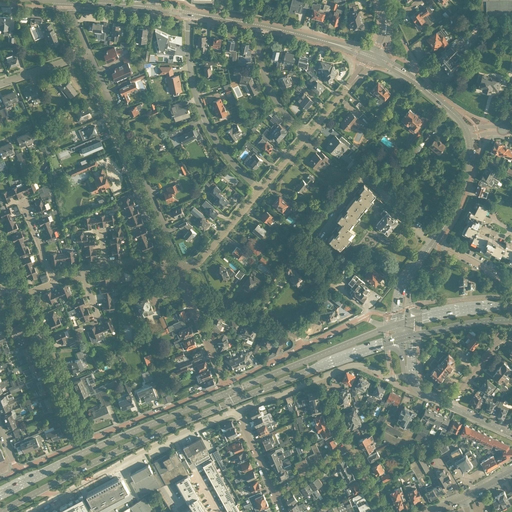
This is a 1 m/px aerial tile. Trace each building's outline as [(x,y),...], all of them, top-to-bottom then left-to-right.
[(303,4),(303,2),(303,0),(288,0),(288,2),(292,3),(290,11),(294,12),(295,11),(297,11),(301,12),(303,4)] [(479,0),(475,4),(484,14),(483,0),(479,0)] [(353,25),(354,29),(360,28),(361,28),(363,28),(364,26),(364,24),(362,24),(362,22),(361,17),(359,12),(359,10),(358,11),(357,7),(356,5),(355,3),(355,2),(350,3),(348,3),(348,4),(349,8),(353,7),(353,8),(354,10),(351,11),(350,10),(348,11),(349,13),(348,13),(347,14),(347,15),(348,17),(349,20),(350,23),(352,22),(353,25)] [(320,8),(321,4),(317,3),(317,5),(313,4),(312,9),(313,9),(312,13),(311,17),(312,17),(313,18),(314,18),(315,18),(317,18),(320,8)] [(323,20),(324,16),(325,13),(326,10),(330,11),(331,6),(327,5),(325,4),(323,9),(320,8),(317,18),(323,20)] [(418,23),(419,25),(422,22),(426,27),(431,23),(426,16),(432,11),(428,6),(422,10),(413,18),(417,24),(418,23)] [(332,23),(334,23),(334,24),(336,25),(337,24),(338,24),(339,20),(340,20),(342,13),(334,11),(333,14),(334,14),(332,23)] [(0,28),(4,29),(4,35),(9,35),(10,17),(0,16),(0,28)] [(47,23),(42,23),(45,28),(44,28),(52,45),(59,42),(53,28),(52,29),(50,23),(48,24),(47,23)] [(93,23),(92,31),(99,32),(101,40),(104,40),(104,44),(107,44),(108,40),(106,40),(106,37),(108,38),(109,34),(106,34),(107,23),(104,23),(104,24),(93,23)] [(119,29),(120,29),(120,26),(113,25),(112,31),(112,35),(112,37),(108,36),(108,44),(111,44),(112,40),(118,40),(119,29)] [(146,42),(147,35),(147,29),(139,28),(137,41),(146,42)] [(430,37),(428,39),(432,45),(431,46),(432,47),(434,47),(434,48),(440,44),(440,45),(441,45),(442,45),(443,45),(444,45),(448,43),(444,37),(447,34),(445,31),(443,32),(441,29),(433,35),(432,33),(429,35),(430,37)] [(171,37),(155,30),(159,49),(159,50),(160,50),(162,54),(170,55),(174,55),(176,50),(167,48),(171,37)] [(199,45),(202,45),(201,51),(207,51),(206,56),(209,56),(210,42),(207,42),(207,39),(205,39),(205,36),(202,36),(200,36),(199,36),(199,38),(198,38),(198,40),(199,40),(199,45)] [(214,38),(213,46),(217,47),(216,50),(220,51),(221,44),(220,44),(221,39),(218,38),(218,37),(216,37),(215,38),(214,38)] [(228,40),(226,51),(231,52),(231,55),(233,55),(233,60),(236,60),(236,51),(233,51),(233,50),(234,41),(232,40),(232,41),(228,40)] [(250,56),(251,52),(250,52),(250,51),(248,50),(249,44),(242,42),(241,48),(242,48),(241,55),(250,56)] [(107,51),(107,52),(108,53),(105,55),(108,61),(119,57),(118,54),(122,52),(121,49),(116,51),(115,47),(107,51)] [(453,69),(454,69),(455,69),(455,68),(455,67),(463,61),(459,56),(459,54),(458,53),(457,52),(455,51),(451,47),(444,53),(439,57),(439,59),(440,60),(440,62),(441,63),(443,64),(447,68),(446,69),(447,70),(446,70),(446,71),(447,71),(447,72),(448,72),(448,73),(452,73),(453,70),(453,69)] [(272,57),(271,60),(278,61),(280,62),(281,59),(278,58),(278,56),(280,51),(276,50),(276,49),(273,48),(272,52),(273,53),(272,57)] [(296,59),(295,58),(293,57),(294,54),(290,53),(289,53),(290,52),(287,51),(287,52),(286,52),(285,53),(285,54),(285,55),(284,59),(283,59),(282,62),(290,64),(288,70),(289,70),(293,70),(296,59)] [(16,53),(12,54),(12,55),(6,57),(7,61),(4,62),(5,66),(8,65),(9,67),(19,63),(17,57),(16,53)] [(300,56),(298,64),(298,65),(298,66),(299,66),(300,67),(301,67),(301,66),(302,66),(302,65),(304,66),(304,67),(307,68),(306,71),(307,72),(310,70),(313,73),(314,70),(315,65),(308,63),(309,62),(307,62),(308,58),(300,56)] [(212,74),(211,67),(210,67),(210,65),(216,64),(215,60),(210,61),(205,62),(205,65),(204,65),(205,75),(208,75),(209,79),(212,78),(212,74)] [(315,65),(314,70),(316,71),(317,70),(323,68),(324,72),(335,69),(334,66),(333,66),(333,65),(331,65),(331,64),(321,61),(320,66),(315,64),(315,65)] [(116,70),(117,71),(113,73),(116,80),(116,79),(127,75),(126,73),(132,70),(129,63),(115,69),(115,68),(115,69),(116,70)] [(159,67),(159,74),(167,74),(167,77),(168,82),(171,93),(173,92),(174,95),(179,94),(178,92),(179,92),(179,91),(181,90),(178,75),(173,76),(173,73),(171,67),(169,67),(159,67)] [(234,74),(238,75),(237,78),(240,79),(240,82),(247,84),(249,90),(251,94),(251,93),(251,94),(252,94),(253,94),(256,92),(257,91),(251,77),(242,75),(243,71),(235,69),(234,74)] [(323,78),(327,82),(327,81),(329,82),(334,76),(334,74),(335,74),(335,73),(336,72),(335,69),(324,72),(325,75),(323,77),(323,78)] [(132,82),(133,83),(135,82),(135,81),(146,76),(144,73),(129,79),(131,83),(132,82)] [(287,87),(291,85),(290,82),(292,80),(290,77),(288,78),(287,76),(288,75),(278,79),(282,87),(286,85),(287,87)] [(482,76),(480,76),(479,80),(481,80),(480,82),(480,81),(478,86),(482,88),(482,89),(483,91),(484,91),(486,90),(490,91),(491,90),(491,89),(499,91),(502,80),(497,79),(497,80),(491,78),(491,77),(482,75),(482,76)] [(322,91),(324,87),(312,78),(310,80),(313,83),(315,85),(312,88),(315,90),(319,93),(321,90),(322,91)] [(56,83),(67,98),(76,92),(69,82),(66,84),(62,79),(56,83)] [(123,95),(126,102),(130,100),(127,93),(138,88),(136,82),(135,82),(133,83),(119,89),(122,95),(123,95)] [(375,97),(383,87),(378,83),(370,92),(374,95),(375,97)] [(39,86),(34,88),(33,86),(31,87),(27,89),(27,91),(24,93),(27,100),(31,98),(33,104),(40,101),(37,95),(42,94),(39,86)] [(231,87),(226,89),(227,93),(226,93),(229,99),(234,97),(233,91),(231,87)] [(299,87),(297,89),(300,92),(298,94),(301,96),(297,100),(305,107),(306,108),(307,108),(313,101),(304,93),(305,93),(304,92),(302,91),(303,90),(299,87)] [(384,88),(383,87),(375,97),(378,99),(377,101),(380,104),(385,99),(390,93),(387,90),(385,88),(384,88)] [(14,91),(8,93),(11,101),(15,100),(15,101),(18,100),(14,91)] [(11,101),(8,93),(2,96),(7,107),(13,105),(11,101)] [(224,107),(220,98),(213,101),(216,110),(219,117),(227,114),(224,106),(224,107)] [(181,102),(170,106),(170,107),(173,114),(174,114),(176,119),(176,120),(181,118),(181,117),(189,114),(186,106),(182,108),(181,102)] [(359,102),(355,106),(359,109),(360,108),(362,111),(365,108),(362,106),(359,102)] [(129,110),(131,115),(139,112),(138,109),(142,107),(141,104),(133,107),(133,108),(129,110)] [(86,106),(75,111),(78,117),(79,120),(81,119),(86,117),(90,115),(86,106)] [(404,117),(400,121),(403,123),(404,121),(408,124),(409,122),(413,125),(412,126),(410,129),(414,132),(416,130),(418,127),(419,125),(418,124),(422,119),(418,115),(417,116),(415,114),(409,109),(404,117)] [(347,118),(341,125),(349,132),(354,126),(358,129),(359,129),(363,131),(366,124),(369,126),(371,122),(368,119),(364,115),(360,120),(359,122),(358,121),(359,120),(353,114),(351,113),(347,118)] [(275,114),(270,119),(275,123),(271,128),(272,128),(283,137),(284,135),(284,134),(286,132),(287,132),(287,131),(284,129),(285,129),(279,124),(283,120),(280,117),(279,118),(275,114)] [(84,127),(78,129),(78,130),(79,129),(83,139),(82,139),(82,140),(97,133),(94,125),(84,129),(84,127)] [(232,127),(230,129),(226,132),(232,141),(239,137),(237,134),(241,131),(237,125),(233,128),(232,127)] [(176,128),(167,133),(170,139),(171,139),(170,138),(172,137),(170,133),(173,131),(175,135),(183,131),(181,127),(176,129),(176,128)] [(197,132),(195,128),(189,131),(188,129),(186,131),(187,133),(179,137),(180,140),(181,139),(183,142),(184,143),(187,142),(187,140),(195,136),(197,140),(202,138),(199,131),(197,132)] [(267,129),(263,134),(270,140),(272,138),(275,141),(275,140),(278,143),(278,142),(278,141),(280,139),(281,139),(283,137),(272,128),(270,131),(267,129)] [(421,133),(417,130),(411,138),(415,141),(421,133)] [(29,132),(23,135),(27,144),(28,146),(33,143),(32,141),(38,138),(36,132),(30,135),(29,132)] [(427,132),(419,143),(422,146),(426,141),(429,144),(429,145),(439,153),(440,154),(441,153),(443,151),(443,150),(442,149),(445,145),(436,138),(435,138),(427,132)] [(23,135),(17,137),(19,143),(21,147),(24,146),(23,145),(26,143),(23,135)] [(268,140),(263,136),(262,137),(263,138),(256,146),(260,149),(261,148),(265,152),(266,150),(269,153),(273,148),(266,142),(268,140)] [(339,139),(335,136),(329,143),(330,144),(327,147),(336,155),(341,148),(344,151),(348,147),(350,144),(342,136),(339,139)] [(81,149),(83,154),(94,150),(93,149),(98,147),(98,148),(103,147),(101,142),(100,140),(98,140),(95,141),(95,142),(94,138),(86,141),(87,141),(88,145),(86,146),(84,142),(70,147),(72,151),(81,147),(81,148),(81,149)] [(493,146),(491,149),(492,149),(492,150),(495,151),(494,154),(498,155),(498,154),(502,144),(498,143),(499,142),(496,141),(496,142),(495,141),(493,146)] [(10,143),(4,145),(8,153),(9,156),(15,154),(10,143)] [(502,144),(498,154),(505,157),(508,148),(508,147),(505,146),(502,145),(502,144)] [(259,158),(260,157),(258,156),(257,156),(256,155),(258,151),(254,148),(252,146),(250,149),(253,152),(244,163),(251,168),(253,165),(256,168),(262,160),(259,158)] [(391,153),(399,160),(403,154),(395,147),(391,153)] [(312,159),(309,163),(316,168),(318,170),(321,167),(323,163),(324,164),(325,162),(328,165),(331,162),(327,160),(329,158),(322,153),(323,154),(321,157),(316,153),(311,159),(312,159)] [(400,167),(414,178),(420,171),(406,160),(405,161),(402,158),(397,164),(401,166),(400,167)] [(76,169),(69,172),(71,176),(77,173),(91,167),(93,166),(97,164),(95,160),(89,163),(76,169)] [(484,172),(483,173),(499,181),(496,179),(499,174),(500,175),(500,174),(495,171),(491,169),(487,167),(485,170),(484,170),(483,171),(484,172)] [(93,184),(91,185),(94,192),(96,192),(96,191),(109,186),(102,169),(93,172),(96,178),(94,179),(96,183),(93,184)] [(480,178),(480,179),(485,182),(491,185),(493,182),(494,182),(498,184),(499,181),(483,173),(482,176),(481,176),(480,178)] [(312,182),(315,179),(309,175),(307,178),(308,178),(305,181),(303,180),(299,184),(298,183),(295,187),(301,192),(311,181),(312,182)] [(32,180),(26,182),(22,184),(23,185),(22,186),(25,191),(30,189),(31,192),(36,190),(32,180)] [(478,184),(475,193),(482,196),(486,198),(488,191),(484,190),(486,184),(483,182),(479,180),(478,184)] [(168,191),(165,192),(168,201),(171,200),(171,201),(173,200),(175,199),(173,195),(174,195),(173,193),(178,191),(181,189),(180,186),(177,187),(176,184),(171,187),(170,186),(166,188),(168,191)] [(373,202),(378,196),(377,195),(372,191),(372,190),(369,187),(368,188),(364,184),(359,190),(358,189),(354,195),(355,196),(350,201),(364,212),(368,208),(373,202)] [(215,194),(210,200),(210,201),(212,203),(214,204),(216,201),(222,207),(223,206),(224,206),(228,200),(218,192),(220,189),(216,185),(213,188),(214,188),(211,191),(215,194)] [(25,191),(22,186),(17,188),(17,186),(11,189),(12,190),(14,196),(15,198),(21,196),(20,193),(25,191)] [(50,186),(38,191),(40,195),(48,191),(52,190),(50,186)] [(12,190),(7,192),(6,191),(1,193),(5,203),(11,201),(9,198),(14,196),(12,190)] [(126,209),(127,208),(133,205),(133,206),(136,204),(133,199),(130,200),(128,196),(123,198),(125,202),(123,203),(126,209)] [(303,209),(290,199),(287,203),(286,201),(280,196),(273,203),(274,204),(273,205),(277,209),(278,207),(280,209),(282,211),(281,212),(283,213),(284,214),(286,215),(292,208),(291,207),(293,206),(300,212),(303,209)] [(37,214),(50,208),(48,202),(43,205),(41,200),(35,202),(37,207),(35,208),(37,214)] [(205,200),(202,204),(209,209),(206,213),(210,216),(213,219),(216,215),(216,214),(217,213),(213,209),(214,209),(209,205),(210,204),(205,200)] [(360,218),(364,212),(350,201),(346,207),(345,206),(340,212),(341,213),(337,218),(342,222),(351,229),(355,224),(360,218)] [(469,222),(464,232),(473,237),(476,231),(479,225),(482,226),(484,221),(485,222),(482,220),(488,208),(479,203),(478,202),(475,207),(477,208),(474,213),(470,211),(466,221),(469,222)] [(135,210),(133,206),(133,205),(127,208),(129,212),(127,213),(130,218),(131,218),(131,217),(137,215),(140,214),(137,208),(135,210)] [(180,207),(179,208),(176,209),(176,210),(173,211),(176,218),(184,214),(182,211),(183,210),(184,210),(184,208),(184,207),(183,207),(181,207),(180,207)] [(194,207),(191,211),(198,217),(193,221),(197,224),(200,226),(201,226),(204,229),(209,224),(204,220),(205,219),(202,216),(203,215),(194,207)] [(10,214),(12,213),(9,208),(0,211),(0,213),(2,218),(5,216),(7,221),(12,219),(10,214)] [(384,210),(381,214),(384,216),(379,222),(377,225),(378,226),(377,227),(379,228),(380,228),(384,230),(384,232),(386,233),(387,233),(388,234),(390,230),(392,232),(394,231),(397,228),(396,226),(395,224),(398,221),(384,210)] [(282,220),(275,214),(273,217),(273,216),(267,211),(264,214),(262,216),(262,217),(270,224),(273,221),(274,220),(279,224),(282,220)] [(43,225),(45,230),(50,227),(48,222),(50,222),(46,213),(42,215),(43,218),(38,220),(40,226),(43,225)] [(104,215),(105,222),(110,222),(110,225),(116,224),(114,213),(109,214),(104,215)] [(106,225),(105,222),(104,215),(98,215),(98,217),(94,218),(95,224),(99,223),(100,226),(106,225)] [(139,219),(137,215),(131,217),(131,218),(133,222),(132,222),(134,228),(144,223),(141,218),(139,219)] [(90,224),(95,224),(94,218),(89,218),(89,217),(83,217),(85,228),(91,227),(90,224)] [(14,224),(12,219),(7,221),(9,226),(6,227),(8,233),(18,229),(16,223),(14,224)] [(196,234),(191,229),(192,226),(188,223),(187,224),(186,221),(179,225),(181,229),(184,227),(188,231),(184,236),(189,241),(193,236),(194,237),(196,234)] [(352,239),(356,233),(351,229),(342,222),(338,228),(336,227),(332,233),(333,234),(328,239),(332,242),(333,243),(332,243),(336,246),(341,249),(342,250),(347,245),(352,239)] [(273,233),(270,230),(269,229),(267,231),(262,227),(262,228),(258,225),(253,230),(265,240),(268,236),(270,237),(273,233)] [(53,232),(50,227),(45,230),(47,235),(44,236),(47,241),(48,241),(49,244),(55,241),(54,238),(56,237),(54,232),(53,232)] [(112,233),(113,238),(112,239),(120,237),(120,238),(123,237),(122,231),(121,231),(120,227),(114,228),(115,232),(112,233)] [(140,237),(142,241),(147,238),(145,234),(148,233),(146,227),(136,232),(138,237),(140,237)] [(73,243),(83,241),(87,241),(86,235),(83,235),(83,231),(77,232),(77,236),(76,236),(76,237),(72,237),(73,243)] [(476,231),(473,237),(471,240),(481,245),(479,249),(488,253),(490,250),(500,255),(501,252),(505,246),(493,239),(494,237),(494,236),(494,237),(489,235),(490,234),(488,237),(476,231)] [(17,241),(19,246),(24,243),(22,239),(24,238),(21,232),(12,237),(14,242),(17,241)] [(121,243),(120,238),(120,237),(112,239),(113,238),(109,239),(110,245),(113,244),(114,249),(120,248),(119,243),(121,243)] [(248,246),(257,254),(260,250),(260,251),(261,250),(264,245),(264,246),(265,246),(255,237),(255,238),(253,240),(251,238),(249,239),(246,242),(246,244),(248,246)] [(149,243),(147,238),(142,241),(143,245),(142,246),(144,251),(154,247),(152,241),(149,243)] [(94,240),(87,241),(83,241),(84,247),(86,247),(86,251),(93,250),(92,246),(95,246),(94,240)] [(21,251),(18,252),(20,257),(30,253),(27,246),(26,247),(24,243),(19,246),(21,251)] [(505,246),(501,252),(511,257),(509,261),(511,262),(511,246),(506,243),(505,246)] [(241,259),(244,262),(249,256),(243,251),(240,248),(239,249),(237,247),(232,252),(233,252),(232,253),(236,257),(237,256),(238,257),(241,259)] [(122,248),(120,248),(114,249),(111,249),(112,255),(115,255),(115,259),(121,258),(121,254),(122,254),(122,248)] [(73,252),(73,250),(67,251),(67,253),(61,254),(62,260),(68,259),(68,262),(74,261),(74,257),(78,257),(77,251),(73,252)] [(95,250),(93,250),(86,251),(85,251),(86,257),(87,257),(88,262),(94,261),(93,256),(96,256),(95,250)] [(57,260),(62,260),(61,254),(56,254),(56,253),(50,253),(50,254),(47,255),(48,259),(51,259),(52,264),(58,263),(57,260)] [(25,265),(27,270),(33,268),(31,263),(32,262),(30,257),(20,261),(23,266),(25,265)] [(290,279),(300,287),(304,282),(305,282),(306,281),(306,280),(306,279),(305,278),(306,277),(307,278),(311,274),(307,270),(303,275),(304,276),(303,276),(289,265),(292,261),(289,259),(286,263),(289,265),(284,270),(288,273),(289,274),(290,273),(293,275),(290,279)] [(221,265),(216,270),(218,272),(220,276),(219,276),(220,279),(221,280),(222,281),(223,281),(224,280),(224,281),(227,280),(227,279),(229,278),(232,277),(235,273),(229,268),(226,269),(225,269),(221,265)] [(33,268),(27,270),(25,271),(27,277),(30,275),(30,277),(30,278),(31,280),(32,280),(32,281),(37,278),(35,273),(37,272),(34,267),(33,268)] [(382,276),(376,272),(371,267),(365,275),(366,276),(366,277),(369,280),(375,285),(376,284),(377,284),(379,282),(379,281),(382,276)] [(240,270),(235,275),(240,279),(245,274),(240,270)] [(114,285),(112,274),(111,273),(98,275),(99,281),(102,281),(103,286),(114,285)] [(355,275),(348,282),(353,286),(353,288),(350,293),(351,294),(355,298),(359,301),(361,302),(362,303),(365,299),(364,298),(370,292),(366,289),(368,287),(365,285),(363,286),(362,286),(365,283),(359,278),(355,275)] [(464,284),(466,285),(466,281),(468,280),(468,278),(463,275),(459,278),(459,284),(461,285),(464,284)] [(248,291),(251,287),(255,290),(258,285),(259,285),(262,282),(254,276),(252,278),(250,276),(243,285),(245,287),(244,288),(248,291)] [(471,290),(476,288),(476,282),(471,279),(468,280),(466,281),(466,285),(469,286),(469,289),(471,290)] [(459,287),(459,290),(459,292),(464,295),(469,292),(469,289),(469,286),(466,285),(464,284),(461,285),(459,286),(459,287)] [(61,290),(56,292),(59,297),(63,295),(64,297),(70,295),(66,285),(60,287),(61,290)] [(104,294),(105,299),(112,298),(112,293),(114,292),(114,291),(114,287),(113,287),(111,287),(100,288),(101,294),(104,294)] [(323,288),(317,296),(324,302),(325,300),(330,294),(323,288)] [(59,297),(56,292),(51,294),(50,291),(45,293),(49,303),(54,301),(54,299),(59,297)] [(328,300),(334,305),(338,308),(342,303),(332,295),(328,300)] [(149,314),(154,312),(153,310),(153,309),(151,305),(152,305),(150,300),(149,300),(148,296),(136,301),(138,306),(136,307),(136,309),(137,310),(138,311),(140,310),(143,316),(147,314),(146,312),(148,311),(149,314)] [(113,303),(112,303),(111,298),(105,299),(105,304),(103,305),(103,311),(114,309),(113,303)] [(76,309),(73,311),(74,314),(77,313),(79,312),(85,310),(83,305),(85,304),(83,299),(73,303),(76,309)] [(77,313),(74,314),(76,319),(75,319),(78,325),(79,327),(82,326),(85,325),(84,323),(89,321),(87,315),(90,314),(87,309),(85,310),(79,312),(77,313)] [(338,318),(337,309),(335,309),(336,311),(335,312),(334,310),(325,313),(325,314),(323,314),(324,321),(326,320),(326,321),(336,319),(336,318),(338,318)] [(187,318),(185,313),(184,310),(177,313),(176,314),(179,321),(173,324),(173,325),(167,327),(170,332),(186,325),(184,319),(187,318)] [(213,315),(211,318),(222,322),(225,315),(215,310),(213,315)] [(54,311),(48,313),(52,321),(49,322),(51,328),(54,327),(55,330),(71,323),(69,317),(66,318),(67,320),(61,323),(62,323),(61,324),(59,318),(57,319),(54,311)] [(156,320),(160,329),(166,326),(162,318),(156,320)] [(211,318),(210,321),(212,322),(210,326),(213,327),(215,331),(219,333),(220,330),(222,326),(224,327),(226,324),(222,322),(211,318)] [(114,329),(110,319),(104,322),(106,324),(101,327),(103,332),(105,337),(105,336),(105,334),(109,333),(109,332),(114,329)] [(246,336),(250,326),(243,323),(239,333),(246,336)] [(18,325),(15,326),(22,342),(24,341),(21,333),(24,332),(22,327),(23,327),(22,324),(21,325),(21,324),(20,324),(18,324),(18,325)] [(10,328),(9,329),(13,337),(13,338),(16,337),(18,342),(17,342),(18,344),(15,345),(17,349),(23,346),(23,345),(22,342),(15,326),(12,328),(12,327),(10,328)] [(105,337),(103,332),(101,327),(96,329),(95,326),(89,328),(91,332),(88,333),(93,343),(98,341),(99,337),(102,339),(103,338),(105,343),(107,342),(105,337)] [(179,329),(172,332),(173,334),(177,333),(180,339),(182,338),(186,336),(193,333),(191,327),(189,326),(186,328),(186,326),(182,327),(183,329),(180,330),(179,329)] [(246,336),(245,338),(248,339),(246,342),(251,344),(253,341),(255,336),(257,331),(253,330),(254,328),(250,326),(246,336)] [(6,334),(4,335),(3,332),(2,332),(2,331),(0,332),(0,340),(0,342),(8,338),(6,334)] [(67,337),(65,331),(55,335),(57,341),(60,340),(62,345),(67,343),(65,337),(67,337)] [(468,332),(466,335),(471,339),(467,344),(473,349),(473,348),(474,348),(475,347),(475,346),(479,340),(475,337),(468,332)] [(224,334),(222,335),(217,337),(220,342),(217,343),(220,351),(230,347),(227,339),(224,334)] [(264,336),(262,340),(259,339),(257,344),(260,346),(261,343),(270,347),(273,340),(264,336)] [(450,341),(455,344),(458,340),(453,336),(450,341)] [(183,340),(180,341),(181,345),(182,345),(184,350),(187,348),(188,349),(188,348),(188,349),(189,349),(192,348),(192,347),(196,345),(195,341),(194,337),(192,338),(191,338),(188,339),(184,341),(183,340)] [(70,347),(73,346),(81,346),(78,339),(68,342),(70,347)] [(278,342),(274,351),(273,351),(271,354),(267,356),(268,359),(277,355),(277,354),(282,344),(278,342)] [(20,353),(17,355),(18,357),(32,351),(31,348),(32,348),(31,346),(30,346),(30,345),(26,347),(21,349),(21,347),(18,348),(20,353)] [(453,359),(454,358),(455,358),(443,349),(440,352),(443,354),(438,361),(438,362),(449,371),(453,366),(451,365),(453,364),(453,363),(454,362),(454,360),(453,359)] [(192,361),(195,360),(203,356),(200,350),(190,355),(189,353),(186,354),(188,359),(191,358),(192,361)] [(34,354),(32,351),(18,357),(19,360),(22,359),(23,362),(35,357),(34,356),(35,356),(34,354)] [(242,352),(239,354),(244,366),(247,364),(251,362),(247,353),(243,354),(242,352)] [(244,366),(239,354),(232,357),(233,359),(237,367),(239,366),(239,368),(244,366)] [(237,369),(237,367),(233,359),(232,357),(224,360),(229,370),(233,368),(234,370),(237,369)] [(71,361),(64,363),(66,367),(70,366),(73,372),(74,375),(79,372),(78,370),(84,368),(80,358),(78,359),(72,361),(72,360),(71,361)] [(449,371),(438,362),(438,361),(434,359),(429,365),(433,367),(435,368),(434,368),(431,373),(433,375),(431,377),(432,377),(432,378),(433,379),(434,379),(434,380),(435,380),(436,380),(438,378),(440,380),(443,376),(444,377),(449,371)] [(500,365),(498,368),(509,377),(511,374),(511,368),(501,360),(499,364),(500,365)] [(205,361),(196,365),(196,366),(194,367),(195,369),(197,368),(199,371),(202,370),(207,368),(209,368),(207,364),(205,361)] [(7,368),(9,371),(12,370),(12,369),(10,364),(9,362),(0,365),(0,368),(1,369),(6,367),(7,365),(8,366),(7,368)] [(29,365),(30,367),(23,371),(24,374),(25,373),(39,367),(38,364),(39,364),(38,362),(37,362),(29,365)] [(187,366),(181,368),(171,372),(173,376),(188,370),(187,366)] [(40,370),(39,367),(25,373),(26,376),(32,373),(34,376),(42,373),(41,372),(42,372),(41,370),(40,370)] [(147,367),(144,369),(144,371),(148,380),(150,379),(152,378),(147,367)] [(509,377),(498,368),(495,371),(494,370),(491,374),(493,375),(504,384),(509,377)] [(197,375),(198,377),(197,378),(197,379),(198,380),(198,381),(199,381),(212,376),(209,370),(197,375)] [(350,374),(347,372),(343,380),(346,382),(346,384),(349,384),(350,385),(350,383),(354,375),(353,375),(353,374),(352,374),(352,373),(351,373),(350,374)] [(73,382),(77,389),(85,386),(89,384),(95,382),(91,375),(91,373),(87,375),(82,377),(82,378),(77,380),(73,382)] [(35,389),(46,384),(45,381),(46,381),(45,379),(44,379),(44,378),(36,382),(36,380),(32,382),(34,387),(35,389)] [(206,380),(193,385),(195,388),(202,385),(204,389),(215,384),(215,383),(216,383),(215,381),(214,381),(213,378),(208,380),(208,379),(206,380)] [(355,384),(354,385),(356,391),(358,391),(358,390),(362,392),(364,391),(366,386),(368,387),(370,383),(368,382),(363,379),(363,378),(361,378),(360,378),(359,378),(356,385),(355,384)] [(484,382),(483,383),(493,392),(497,387),(487,379),(486,379),(485,379),(485,380),(484,380),(485,381),(485,382),(484,382)] [(92,391),(91,392),(93,394),(95,394),(100,392),(105,389),(117,384),(115,380),(99,387),(100,388),(95,390),(92,391)] [(493,392),(483,383),(483,384),(479,388),(485,391),(484,392),(488,394),(488,393),(491,395),(493,392)] [(502,383),(500,386),(505,391),(504,393),(506,395),(507,395),(510,391),(507,389),(507,388),(502,383)] [(47,387),(46,384),(32,390),(33,392),(36,391),(38,395),(49,390),(48,389),(49,389),(48,387),(47,387)] [(92,391),(89,384),(85,386),(77,389),(80,396),(83,395),(92,391)] [(150,385),(136,391),(139,398),(138,398),(139,400),(140,400),(141,402),(147,400),(156,396),(153,388),(151,385),(150,385)] [(373,393),(371,393),(368,397),(366,400),(372,402),(375,395),(381,397),(381,396),(382,397),(383,394),(382,394),(384,389),(383,388),(382,387),(381,387),(377,386),(375,390),(374,390),(373,393)] [(105,389),(100,392),(101,396),(105,406),(111,404),(105,389)] [(302,397),(296,399),(297,403),(302,402),(318,398),(319,398),(318,397),(319,396),(318,395),(318,394),(317,391),(312,392),(311,389),(306,390),(306,393),(308,393),(308,396),(309,396),(309,398),(307,398),(306,398),(302,399),(302,397)] [(339,398),(339,399),(350,397),(350,393),(348,393),(347,389),(341,390),(341,391),(340,391),(338,391),(338,392),(338,393),(338,395),(338,396),(338,397),(339,398)] [(101,396),(100,392),(95,394),(97,398),(99,397),(103,407),(105,406),(101,396)] [(395,398),(396,394),(390,392),(387,399),(384,405),(384,406),(387,407),(389,401),(392,402),(394,397),(395,398)] [(131,398),(130,396),(129,393),(124,395),(125,398),(118,402),(119,403),(122,410),(126,408),(126,407),(133,404),(131,398)] [(505,414),(508,408),(502,406),(504,401),(505,399),(510,401),(509,404),(511,405),(511,399),(507,395),(506,395),(504,393),(502,397),(502,396),(500,400),(501,400),(498,406),(497,407),(500,408),(498,411),(499,411),(497,415),(500,417),(502,418),(503,418),(505,414)] [(401,397),(396,394),(395,398),(394,397),(392,402),(395,404),(392,409),(395,411),(398,405),(397,404),(401,397)] [(0,404),(14,399),(13,397),(8,399),(7,395),(0,398),(0,404)] [(484,399),(478,397),(475,395),(474,396),(473,396),(470,400),(469,401),(469,402),(470,402),(470,403),(480,408),(484,399)] [(486,399),(484,402),(487,403),(487,404),(487,405),(485,409),(488,410),(487,411),(491,413),(495,404),(498,406),(501,400),(500,400),(498,399),(495,404),(492,402),(489,401),(492,396),(491,396),(488,395),(486,399)] [(48,397),(40,401),(42,407),(54,402),(52,399),(53,399),(52,397),(51,396),(48,397)] [(351,401),(350,397),(339,399),(338,400),(339,401),(339,402),(339,404),(339,405),(340,406),(341,406),(341,405),(342,405),(342,406),(349,405),(349,402),(351,401)] [(302,402),(297,403),(298,407),(303,405),(303,404),(307,403),(307,402),(309,402),(310,404),(309,404),(310,407),(320,405),(319,405),(319,402),(319,401),(319,400),(318,399),(318,398),(302,402)] [(10,408),(8,404),(15,401),(14,399),(0,404),(0,407),(1,411),(3,411),(5,410),(10,408)] [(54,402),(42,407),(45,412),(56,408),(56,407),(56,406),(55,404),(55,405),(54,402)] [(310,407),(305,408),(305,411),(309,410),(309,409),(312,409),(312,411),(311,411),(312,414),(322,412),(321,411),(321,409),(321,408),(321,407),(321,406),(320,406),(320,405),(310,407)] [(109,415),(109,414),(105,406),(103,407),(98,409),(97,409),(95,410),(94,408),(91,409),(89,409),(94,421),(102,418),(102,419),(103,418),(103,417),(105,415),(106,417),(109,415)] [(405,429),(406,426),(407,426),(409,425),(410,423),(409,421),(412,416),(415,417),(417,413),(414,411),(413,409),(412,409),(410,409),(404,406),(403,409),(402,408),(400,412),(397,417),(399,417),(397,421),(396,421),(393,427),(387,423),(380,436),(397,444),(401,437),(399,436),(404,428),(405,429)] [(258,407),(249,411),(250,412),(249,412),(250,414),(251,414),(252,417),(258,415),(258,416),(267,412),(265,409),(262,411),(262,409),(260,410),(258,407)] [(420,418),(419,420),(421,422),(423,417),(424,418),(424,419),(427,421),(431,411),(432,410),(428,409),(425,408),(423,413),(421,416),(420,416),(419,417),(420,418)] [(348,421),(358,416),(356,412),(358,411),(357,409),(352,411),(346,414),(347,417),(346,417),(346,418),(346,419),(347,421),(348,421)] [(438,429),(440,424),(444,416),(441,415),(442,415),(438,413),(438,414),(437,413),(434,411),(434,412),(431,411),(427,421),(425,423),(428,425),(429,422),(430,420),(438,423),(435,428),(438,429)] [(4,416),(6,422),(14,419),(12,413),(7,415),(7,414),(5,415),(5,416),(4,416)] [(253,420),(254,423),(255,423),(256,426),(257,428),(258,428),(271,422),(267,413),(253,420)] [(378,419),(384,422),(387,416),(380,413),(378,419)] [(325,420),(323,416),(322,414),(310,419),(311,421),(311,422),(311,423),(312,424),(312,425),(313,425),(315,424),(315,425),(324,421),(325,420)] [(348,422),(348,423),(349,424),(350,424),(350,425),(351,425),(352,427),(354,426),(356,430),(364,426),(362,422),(363,422),(362,419),(360,415),(358,416),(348,421),(348,422)] [(17,425),(15,421),(22,418),(21,416),(17,418),(14,419),(6,422),(9,428),(10,428),(12,427),(13,426),(14,429),(19,427),(18,424),(17,425)] [(442,430),(438,437),(441,442),(446,438),(443,437),(444,435),(446,430),(445,429),(445,428),(446,428),(447,425),(447,424),(449,419),(447,418),(447,417),(444,416),(440,424),(443,426),(444,427),(442,430)] [(58,424),(56,425),(53,418),(50,419),(53,427),(54,429),(58,438),(63,435),(63,434),(64,434),(63,433),(63,432),(63,433),(62,433),(59,427),(60,427),(60,425),(59,425),(58,424)] [(257,428),(258,431),(260,435),(263,434),(264,436),(267,434),(270,433),(269,431),(273,429),(271,425),(277,423),(276,419),(274,420),(271,422),(258,428),(257,428)] [(225,426),(226,430),(234,426),(234,425),(233,423),(232,423),(231,421),(228,423),(227,422),(220,425),(221,428),(225,426)] [(315,425),(313,426),(316,432),(327,427),(324,421),(315,425)] [(452,421),(450,426),(447,433),(450,434),(451,431),(457,433),(460,426),(462,424),(456,421),(456,422),(454,421),(453,422),(452,421)] [(287,425),(270,433),(267,434),(268,436),(262,439),(263,440),(262,441),(263,442),(264,442),(264,444),(277,439),(275,434),(288,428),(287,425)] [(467,437),(471,428),(468,427),(468,426),(466,425),(465,425),(462,431),(460,435),(464,437),(465,436),(467,437)] [(314,433),(317,439),(331,433),(328,427),(327,427),(316,432),(314,433)] [(235,428),(223,433),(227,440),(230,439),(230,440),(235,438),(234,435),(237,434),(236,431),(236,430),(235,429),(235,428)] [(473,440),(477,430),(474,429),(472,428),(471,428),(467,437),(466,438),(470,440),(470,439),(473,440)] [(54,429),(45,433),(46,437),(47,438),(49,441),(52,440),(58,438),(54,429)] [(420,430),(415,438),(419,441),(429,434),(420,430)] [(477,430),(473,440),(479,442),(483,433),(480,432),(480,431),(478,430),(477,431),(477,430)] [(366,436),(358,440),(361,446),(372,440),(374,439),(379,436),(377,432),(375,434),(372,435),(367,437),(366,436)] [(484,445),(488,436),(486,435),(486,434),(484,433),(483,433),(479,442),(478,443),(482,445),(482,444),(484,445)] [(42,441),(42,439),(40,435),(39,435),(30,439),(34,448),(39,446),(39,445),(40,445),(42,444),(41,442),(42,441)] [(34,448),(30,439),(29,436),(24,438),(24,439),(29,450),(34,448)] [(324,438),(323,439),(318,441),(318,442),(320,446),(322,445),(321,444),(326,442),(329,448),(336,444),(332,436),(325,439),(324,438)] [(501,441),(495,439),(492,437),(490,436),(489,436),(488,436),(484,445),(484,446),(487,448),(489,445),(491,446),(492,445),(495,446),(495,447),(495,448),(496,448),(497,448),(498,447),(500,448),(509,448),(509,445),(503,443),(503,442),(501,441)] [(205,446),(201,438),(201,437),(192,442),(183,446),(185,450),(185,452),(186,451),(188,455),(188,456),(192,463),(201,459),(202,458),(205,456),(209,454),(205,446)] [(29,450),(24,439),(22,440),(23,442),(20,444),(20,442),(15,444),(19,453),(23,451),(24,452),(29,450)] [(279,444),(277,439),(264,444),(265,446),(265,447),(265,448),(266,448),(267,449),(273,446),(279,444)] [(375,447),(373,443),(372,440),(361,446),(363,449),(365,448),(367,452),(373,448),(375,447)] [(377,451),(390,444),(389,441),(387,442),(387,441),(375,448),(377,451)] [(449,448),(447,444),(444,441),(437,445),(442,453),(449,448)] [(228,446),(225,447),(227,451),(229,450),(231,455),(233,454),(233,453),(241,450),(244,449),(241,443),(240,443),(239,443),(236,444),(235,443),(232,444),(228,446)] [(314,453),(308,456),(311,462),(315,460),(315,459),(322,457),(315,443),(311,446),(314,453)] [(423,443),(419,445),(421,449),(423,452),(431,448),(430,447),(426,450),(425,447),(423,444),(423,443)] [(472,453),(470,450),(465,452),(466,454),(463,455),(462,453),(459,448),(451,453),(455,460),(457,464),(459,464),(463,470),(466,468),(466,469),(470,466),(472,464),(474,465),(477,464),(477,462),(475,458),(475,456),(474,453),(472,453)] [(222,459),(217,449),(213,452),(217,459),(218,461),(221,459),(222,459)] [(270,458),(283,452),(282,450),(278,451),(277,449),(267,453),(268,454),(267,454),(268,456),(269,456),(270,458)] [(280,468),(290,464),(291,464),(289,460),(283,463),(281,460),(280,458),(292,453),(290,450),(288,450),(285,452),(283,452),(270,458),(270,460),(270,461),(271,463),(272,463),(272,464),(275,470),(280,468)] [(189,473),(187,468),(189,467),(188,464),(185,459),(183,461),(181,461),(176,451),(169,455),(169,454),(164,456),(163,457),(154,462),(152,464),(152,463),(151,463),(156,471),(155,471),(163,486),(166,484),(172,481),(172,482),(177,480),(186,475),(189,473)] [(368,456),(369,457),(368,458),(370,462),(380,456),(377,451),(368,456)] [(241,453),(234,456),(235,460),(236,459),(238,463),(240,462),(243,461),(248,459),(248,457),(248,456),(247,454),(246,454),(246,453),(242,454),(241,453)] [(502,455),(500,454),(495,458),(493,455),(491,456),(490,455),(487,457),(487,458),(492,467),(493,467),(495,466),(495,465),(498,464),(503,461),(504,461),(506,460),(506,459),(509,457),(509,454),(502,455)] [(209,455),(195,463),(196,465),(210,457),(209,455)] [(309,465),(307,461),(305,457),(295,462),(299,472),(309,465)] [(422,457),(416,460),(423,473),(429,470),(422,457)] [(492,467),(487,458),(485,460),(485,459),(481,461),(487,470),(488,470),(490,469),(492,467)] [(211,459),(203,463),(204,465),(203,465),(228,511),(238,511),(239,511),(240,511),(236,504),(212,460),(211,459)] [(348,466),(346,461),(345,459),(337,463),(337,464),(334,466),(335,468),(335,469),(336,472),(340,470),(348,466)] [(423,473),(416,460),(410,463),(412,469),(418,479),(420,478),(424,476),(423,473)] [(244,462),(237,465),(239,469),(243,468),(244,471),(252,468),(252,467),(252,466),(251,464),(250,464),(249,461),(244,463),(244,462)] [(387,474),(380,461),(372,466),(377,474),(380,472),(382,476),(381,477),(384,482),(384,481),(384,482),(392,479),(391,478),(388,473),(387,474)] [(163,486),(155,471),(153,473),(149,464),(148,464),(148,465),(140,469),(131,473),(131,474),(134,480),(131,482),(131,483),(139,497),(140,499),(144,497),(143,495),(151,491),(160,486),(160,487),(162,486),(163,486)] [(281,469),(275,472),(278,477),(288,473),(286,469),(291,467),(290,464),(280,468),(281,469)] [(351,473),(348,466),(340,470),(336,472),(334,473),(336,476),(338,475),(338,474),(341,472),(343,477),(344,477),(351,473)] [(223,470),(229,481),(231,479),(225,469),(223,470)] [(290,478),(289,476),(296,473),(294,470),(288,473),(278,477),(280,482),(290,478)] [(444,486),(446,485),(447,484),(446,484),(447,483),(447,484),(449,485),(450,484),(451,483),(450,481),(449,478),(450,477),(448,474),(447,473),(446,473),(445,472),(443,470),(440,471),(438,470),(436,471),(436,473),(437,476),(443,486),(443,485),(444,486)] [(253,471),(245,474),(237,478),(235,479),(236,482),(239,481),(246,478),(247,481),(251,479),(256,477),(253,471)] [(324,481),(329,477),(325,472),(320,475),(324,481)] [(352,472),(351,473),(344,477),(346,481),(344,482),(345,484),(355,479),(352,472)] [(187,475),(177,481),(185,496),(187,499),(188,501),(192,507),(184,511),(207,511),(197,497),(198,496),(199,496),(199,495),(197,493),(197,492),(195,489),(187,475)] [(442,486),(440,482),(439,481),(437,476),(435,477),(433,478),(435,486),(433,487),(437,495),(445,492),(442,486)] [(318,477),(313,480),(318,487),(320,486),(323,491),(325,490),(323,484),(318,477)] [(123,480),(88,498),(94,508),(95,507),(96,510),(129,492),(123,480)] [(318,487),(313,480),(309,483),(318,496),(319,495),(320,496),(321,495),(316,488),(318,487)] [(251,483),(243,486),(243,485),(239,487),(241,491),(244,490),(247,489),(249,493),(252,491),(255,490),(261,488),(260,487),(261,486),(260,484),(259,484),(259,483),(258,481),(256,482),(252,483),(251,484),(251,483)] [(349,484),(343,487),(340,489),(340,490),(344,488),(345,489),(346,489),(348,494),(347,494),(349,498),(355,494),(355,493),(361,490),(360,488),(356,481),(350,484),(349,485),(349,484)] [(318,496),(309,483),(305,486),(309,493),(310,494),(311,493),(312,496),(314,495),(316,498),(318,496)] [(420,498),(419,496),(419,495),(420,494),(418,489),(417,489),(416,487),(415,484),(412,486),(411,485),(410,484),(406,485),(408,491),(408,492),(406,492),(408,496),(410,496),(412,501),(413,501),(414,502),(415,501),(416,500),(420,498)] [(437,495),(433,487),(431,484),(425,487),(424,484),(422,485),(424,489),(424,490),(425,491),(429,499),(437,495)] [(301,489),(298,491),(299,493),(300,494),(300,495),(302,493),(303,495),(304,496),(305,495),(305,496),(309,493),(305,486),(300,489),(301,489)] [(392,496),(393,500),(403,496),(402,494),(404,494),(401,486),(394,489),(395,490),(389,492),(390,496),(392,496)] [(298,500),(296,499),(297,498),(296,495),(300,494),(299,493),(298,491),(297,491),(286,499),(290,505),(298,500)] [(370,507),(367,502),(362,491),(349,498),(352,506),(357,503),(361,511),(370,507)] [(500,493),(497,495),(495,496),(496,498),(492,500),(498,511),(503,509),(505,508),(507,507),(507,506),(511,504),(511,503),(511,495),(511,493),(511,492),(506,495),(504,491),(500,494),(500,493)] [(252,502),(247,504),(248,507),(251,506),(266,499),(263,494),(262,495),(261,492),(250,497),(252,502)] [(148,494),(145,497),(149,503),(153,500),(148,494)] [(80,511),(82,511),(83,511),(90,509),(83,496),(53,511),(80,511)] [(403,497),(403,496),(393,500),(395,503),(394,503),(396,508),(397,507),(397,508),(404,505),(405,506),(409,504),(407,500),(406,500),(405,497),(403,497)] [(154,511),(144,497),(140,499),(138,501),(131,507),(134,511),(154,511)] [(354,511),(352,506),(349,498),(338,505),(334,506),(332,507),(334,511),(354,511)] [(266,499),(251,506),(252,509),(255,508),(257,511),(260,510),(261,511),(268,508),(267,506),(268,505),(266,499)] [(290,511),(306,505),(305,504),(304,504),(303,503),(297,505),(297,503),(288,507),(288,508),(289,510),(290,511)]
